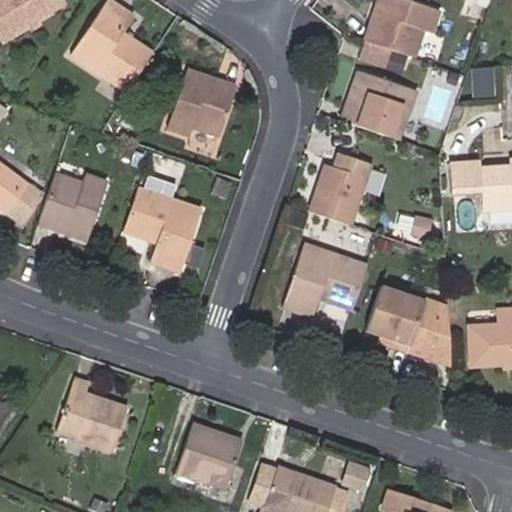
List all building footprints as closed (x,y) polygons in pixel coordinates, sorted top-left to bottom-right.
[(63,3),(61,0),(0,0),(0,28),(5,37),(63,3)] [(405,0),(377,0),(365,41),(392,51),(417,60),(425,33),(430,34),(437,11),(405,0)] [(128,94),(155,54),(123,34),(132,21),(107,2),(72,55),(128,94)] [(392,51),(365,41),(359,59),(387,68),(392,51)] [(223,136),(239,89),(187,70),(168,128),(190,137),(194,126),(223,136)] [(357,75),(340,125),(394,143),(403,118),(414,121),(421,98),(357,75)] [(403,118),(394,143),(405,147),(414,121),(403,118)] [(0,162),(0,201),(13,209),(30,182),(0,162)] [(325,170),(309,217),(349,231),(368,172),(339,162),(335,173),(325,170)] [(479,168),(449,169),(451,199),(480,198),(481,217),(511,215),(511,165),(510,166),(510,177),(504,177),(504,172),(479,173),(479,168)] [(145,176),(142,187),(173,195),(175,184),(145,176)] [(56,178),(38,231),(86,248),(108,185),(85,177),(81,187),(56,178)] [(141,187),(126,234),(156,243),(149,263),(179,274),(200,208),(141,187)] [(321,306),(352,317),(367,273),(307,250),(287,313),(315,324),(321,306)] [(391,347),(389,354),(406,360),(421,311),(379,297),(366,339),(379,343),(391,347)] [(511,317),(504,318),(505,333),(475,335),(478,374),(511,376),(511,372),(511,369),(511,317)] [(377,350),(389,354),(391,347),(379,343),(377,350)] [(111,458),(126,415),(85,402),(88,389),(73,384),(54,438),(111,458)] [(239,450),(190,432),(175,476),(225,492),(239,450)] [(337,492),(279,472),(265,511),(343,511),(349,497),(336,493),(337,492)] [(365,494),(371,479),(351,472),(346,487),(365,494)] [(437,511),(398,499),(393,511),(437,511)]
